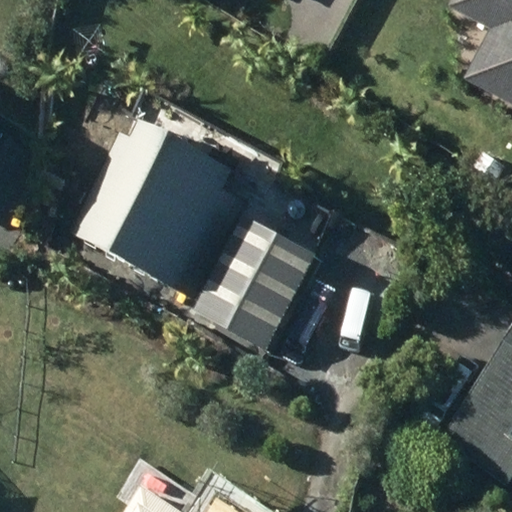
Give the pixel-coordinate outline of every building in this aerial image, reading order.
[(511,0),(456,0),(451,10),(492,32),(465,83),(511,107),(511,0)] [(70,231),(190,295),(254,173),(134,110),(70,231)] [(300,257),(312,234),(254,204),(195,317),(268,355),(314,265),(300,257)] [(355,204),(330,231),(349,248),(374,221),(355,204)] [(511,383),(463,443),(511,483),(511,383)] [(255,511),(242,503),(236,511),(191,511),(158,490),(144,511),(255,511)]
